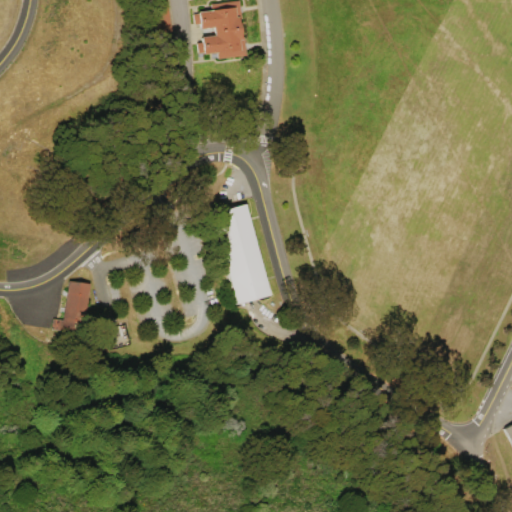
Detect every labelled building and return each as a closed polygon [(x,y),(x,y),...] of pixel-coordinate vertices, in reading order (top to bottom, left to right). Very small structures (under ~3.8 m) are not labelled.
[(164,0),(169,30),(155,32),(150,0),(164,0)] [(236,2),(245,59),(198,66),(189,9),(236,2)] [(234,302),(223,263),(222,263),(208,212),(242,203),(267,293),(234,302)] [(86,283),(79,332),(48,328),(50,317),(60,319),(65,280),(86,283)] [(511,446),(501,427),(511,420),(511,446)]
